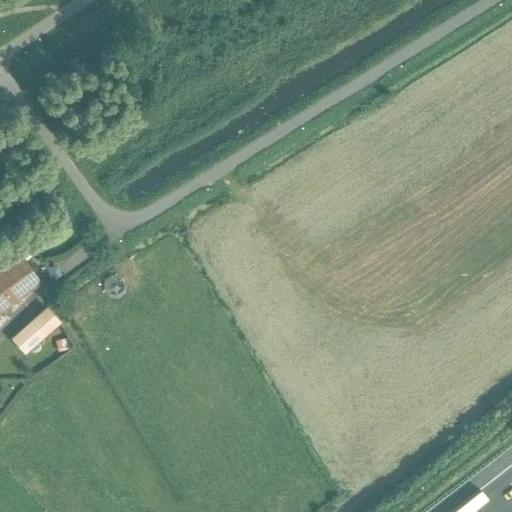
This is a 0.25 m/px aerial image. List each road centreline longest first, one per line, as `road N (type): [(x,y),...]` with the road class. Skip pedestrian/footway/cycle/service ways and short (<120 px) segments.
road 1 (residential): [(114,230),(491,0)]
road 2 (residential): [(114,230),(0,78)]
road 3 (residential): [(0,334),(45,284),(114,230)]
